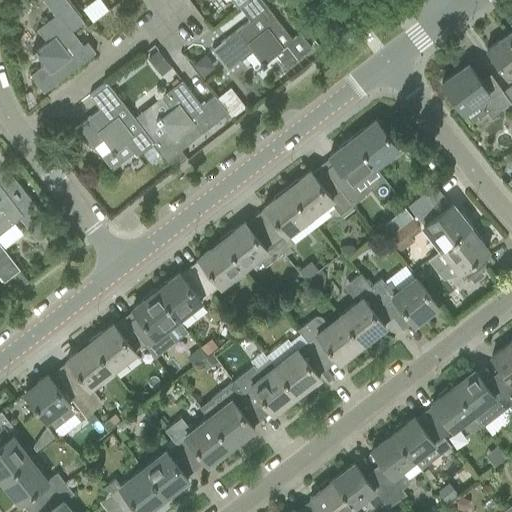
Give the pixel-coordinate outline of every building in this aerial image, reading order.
[(43,0),(54,14),(36,28),(45,40),(32,51),(43,65),(30,74),(43,91),(95,52),(87,41),(82,45),(71,31),(83,22),(69,4),(65,0),(43,0)] [(93,21),(109,8),(102,0),(92,0),(83,7),(93,21)] [(224,39),(211,49),(227,70),(240,60),(251,52),(262,66),(276,55),(285,68),(303,54),(311,48),(299,33),(291,39),(261,0),(246,0),(240,5),(239,6),(249,20),(224,39)] [(511,75),(511,40),(507,34),(487,49),(508,78),(511,75)] [(157,50),(146,59),(160,77),(172,68),(157,50)] [(204,55),(192,64),(202,77),(214,68),(204,55)] [(489,117),(510,102),(503,92),(494,80),(484,87),(467,64),(441,82),(462,112),(477,101),(489,117)] [(228,112),(216,98),(214,95),(201,105),(181,80),(160,97),(169,108),(156,119),(166,132),(153,142),(173,168),(187,157),(180,149),(228,112)] [(99,108),(74,128),(90,149),(93,146),(101,140),(109,150),(101,156),(111,169),(133,152),(136,156),(153,142),(106,82),(95,90),(96,90),(103,99),(106,103),(99,108)] [(511,85),(503,92),(510,102),(511,104),(511,85)] [(352,138),(375,167),(398,149),(376,120),(352,138)] [(334,163),(325,170),(342,192),(352,205),(364,196),(362,194),(354,183),(375,167),(352,138),(340,147),(329,156),(330,158),(334,163)] [(153,146),(143,153),(151,164),(161,157),(153,146)] [(0,232),(20,217),(35,237),(51,225),(6,167),(0,171),(0,232)] [(310,171),(287,189),(309,218),(329,202),(339,215),(352,205),(342,192),(325,170),(315,177),(310,171)] [(269,214),(259,221),(283,251),(293,243),(287,235),(309,218),(287,189),(264,207),(269,214)] [(416,216),(437,199),(429,189),(408,206),(416,216)] [(437,199),(416,216),(442,249),(470,227),(451,204),(445,209),(437,199)] [(388,220),(379,227),(386,237),(395,230),(388,220)] [(244,221),(221,239),(244,268),(257,258),(264,266),(283,251),(259,221),(250,228),(244,221)] [(442,249),(428,260),(436,271),(449,267),(453,264),(459,272),(467,282),(482,271),(489,266),(481,255),(486,251),(488,250),(470,227),(442,249)] [(397,229),(386,237),(393,247),(404,239),(397,229)] [(244,268),(221,239),(198,257),(203,264),(194,271),(211,294),(244,268)] [(0,276),(4,282),(10,277),(19,269),(0,244),(0,276)] [(422,266),(413,273),(419,280),(427,274),(422,266)] [(10,277),(18,288),(28,280),(19,269),(10,277)] [(179,272),(156,290),(178,319),(211,294),(194,271),(184,279),(179,272)] [(344,285),(357,303),(340,316),(362,344),(385,326),(380,320),(389,313),(399,325),(369,286),(359,273),(344,285)] [(380,278),(369,286),(399,325),(409,318),(413,324),(437,306),(416,278),(398,292),(389,281),(386,284),(380,278)] [(137,315),(128,322),(145,345),(178,319),(156,290),(132,308),(137,315)] [(315,315),(297,329),(324,363),(334,356),(339,362),(362,344),(340,316),(328,326),(320,316),(315,315)] [(113,323),(90,341),(112,370),(145,345),(128,322),(118,330),(113,323)] [(306,342),(274,367),(296,395),(319,377),(314,371),(324,363),(297,329),(306,342)] [(211,339),(199,347),(206,356),(217,347),(211,339)] [(511,340),(491,356),(507,377),(498,384),(511,402),(511,340)] [(72,366),(62,373),(92,411),(102,403),(90,387),(112,370),(90,341),(67,359),(72,366)] [(195,342),(188,348),(200,363),(207,358),(206,356),(199,347),(195,342)] [(207,358),(200,363),(206,371),(217,362),(211,354),(207,358)] [(253,365),(233,381),(259,414),(268,407),(273,413),(296,395),(274,367),(268,359),(255,369),(253,365)] [(473,370),(452,387),(483,426),(511,403),(511,402),(498,384),(489,391),(473,370)] [(92,411),(62,373),(53,380),(47,374),(24,392),(53,429),(74,413),(80,420),(85,416),(92,411)] [(259,414),(233,381),(200,406),(230,446),(254,428),(249,422),(259,414)] [(437,411),(428,418),(443,438),(461,424),(467,430),(473,430),(481,424),(452,387),(431,403),(437,411)] [(208,418),(191,431),(181,417),(165,429),(175,443),(192,465),(202,457),(207,464),(230,446),(200,406),(199,406),(208,418)] [(92,411),(85,416),(90,423),(97,418),(92,411)] [(113,414),(102,423),(106,429),(117,421),(113,414)] [(413,417),(392,433),(413,461),(443,438),(428,418),(419,425),(413,417)] [(125,419),(112,429),(121,441),(127,437),(123,432),(126,431),(124,428),(128,424),(125,419)] [(30,458),(21,446),(4,424),(0,427),(0,478),(1,480),(30,458)] [(47,429),(33,449),(36,453),(54,439),(47,429)] [(413,461),(392,433),(371,450),(387,470),(378,477),(396,501),(405,494),(402,489),(410,483),(400,471),(413,461)] [(175,443),(143,468),(164,496),(188,478),(183,472),(192,465),(175,443)] [(46,479),(30,458),(1,480),(19,503),(26,498),(33,508),(65,483),(56,472),(46,479)] [(396,501),(378,477),(369,484),(353,463),(332,480),(353,508),(366,498),(375,510),(384,503),(388,507),(396,501)] [(143,468),(120,486),(114,478),(104,486),(109,494),(113,499),(123,511),(131,511),(136,508),(138,511),(143,511),(164,496),(143,468)] [(317,504),(307,511),(308,511),(347,511),(353,508),(332,480),(329,482),(319,490),(311,496),(312,497),(317,504)] [(448,482),(437,491),(446,504),(457,494),(448,482)] [(73,493),(65,483),(33,508),(36,511),(73,511),(65,500),(73,493)] [(113,499),(109,494),(100,501),(104,506),(113,499)] [(123,511),(113,499),(104,506),(108,511),(123,511)]
